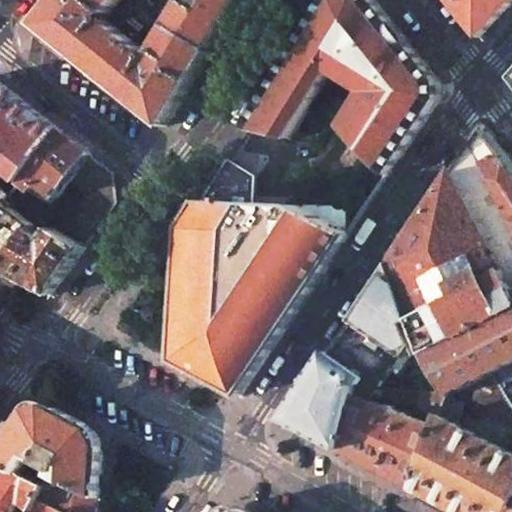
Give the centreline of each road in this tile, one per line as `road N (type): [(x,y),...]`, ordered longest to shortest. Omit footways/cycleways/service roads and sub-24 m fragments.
road 1 (residential): [(480,83),(233,449)]
road 2 (residential): [(281,0),(166,186)]
road 3 (residential): [(166,186),(0,53)]
road 4 (unclassified): [(44,352),(233,449)]
road 5 (residential): [(166,186),(44,352)]
road 6 (unclassified): [(233,449),(353,511)]
